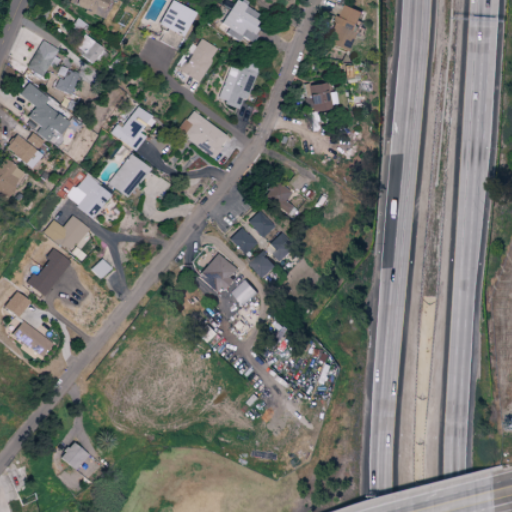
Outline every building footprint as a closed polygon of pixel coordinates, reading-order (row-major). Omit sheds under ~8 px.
[(101,17),(108,0),(68,0),(67,3),(101,17)] [(193,12),(170,0),(157,24),(181,36),(193,12)] [(220,23),(228,28),(224,33),(237,42),(240,37),(249,42),(263,20),(235,1),(220,23)] [(361,9),(344,4),(341,14),(335,13),(326,45),(350,51),(361,9)] [(217,50),(197,37),(177,70),(196,82),(217,50)] [(57,50),(40,40),(24,68),(41,77),(57,50)] [(80,57),(90,64),(101,48),(92,41),(80,57)] [(241,109),(254,72),(230,63),(217,100),(241,109)] [(71,95),(78,73),(65,69),(61,80),(56,78),(53,89),(71,95)] [(303,86),(304,94),(308,93),(311,113),(330,110),(326,82),(303,86)] [(33,133),(52,145),(67,121),(41,105),(46,97),(25,84),(17,96),(33,106),(25,119),(38,127),(33,133)] [(143,137),(137,133),(148,118),(135,107),(120,128),(116,124),(108,134),(132,151),(143,137)] [(225,137),(191,110),(175,130),(209,157),(225,137)] [(23,141),(34,150),(41,142),(29,133),(23,141)] [(27,169),(39,155),(14,135),(3,148),(27,169)] [(125,198),(148,169),(130,154),(106,183),(125,198)] [(0,195),(5,199),(20,171),(0,159),(0,195)] [(65,197),(91,218),(110,195),(85,174),(65,197)] [(291,193),(275,181),(263,196),(286,216),(292,208),(284,201),(291,193)] [(41,232),(67,253),(86,228),(60,208),(41,232)] [(261,237),(273,226),(258,211),(246,222),(261,237)] [(248,258),(258,246),(239,228),(228,240),(248,258)] [(267,246),(282,260),(294,246),(279,232),(267,246)] [(26,283),(42,296),(69,263),(53,250),(26,283)] [(264,277),(276,265),(261,251),(249,264),(264,277)] [(239,274),(216,254),(198,273),(221,293),(239,274)] [(258,292),(247,279),(233,291),(244,304),(258,292)] [(27,300),(12,292),(3,309),(17,317),(27,300)] [(10,335),(39,357),(49,344),(21,321),(10,335)] [(58,457),(74,469),(86,454),(70,442),(58,457)]
